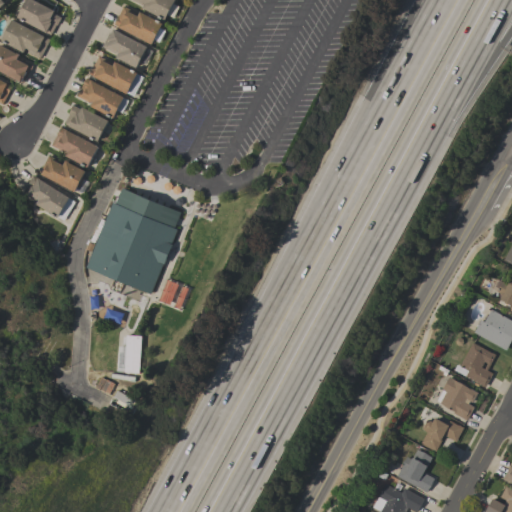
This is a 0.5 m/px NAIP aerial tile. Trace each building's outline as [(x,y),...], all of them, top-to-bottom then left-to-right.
[(17,18),(25,0),(33,0),(54,10),(52,13),(61,17),(57,25),(55,25),(50,35),(17,18)] [(174,0),(172,3),(178,6),(172,18),(167,15),(164,20),(142,8),(143,6),(131,0),(174,0)] [(151,45),(114,25),(123,6),(139,14),(140,12),(162,24),(160,28),(165,31),(159,42),(154,39),(151,45)] [(0,40),(11,19),(49,39),(40,58),(27,52),(26,48),(25,48),(23,52),(0,40)] [(147,47),(136,68),(119,59),(119,60),(115,58),(117,54),(102,46),(108,34),(110,35),(113,29),(147,47)] [(0,45),(16,53),(19,54),(17,58),(32,65),(26,78),(24,77),(21,82),(0,71),(0,45)] [(126,94),(89,74),(98,56),(114,64),(115,62),(137,73),(137,74),(143,77),(133,96),(127,93),(126,94)] [(129,101),(122,113),(117,110),(113,118),(90,106),(92,104),(76,96),(86,78),(129,101)] [(0,80),(11,86),(2,104),(0,103),(0,80)] [(98,141),(64,124),(69,114),(68,113),(72,105),(80,109),(82,107),(108,121),(98,141)] [(98,147),(87,167),(64,156),(66,153),(51,145),(60,127),(98,147)] [(74,192),(39,174),(48,155),(63,162),(65,160),(68,161),(68,162),(85,171),(74,192)] [(74,202),(63,220),(57,217),(57,218),(35,204),(37,200),(33,197),(32,199),(22,193),(33,176),(74,202)] [(121,187),(179,212),(173,228),(177,229),(171,244),(172,245),(164,264),(162,263),(150,294),(85,267),(112,202),(114,203),(121,187)] [(511,264),(503,259),(511,242),(511,264)] [(511,311),(509,310),(511,305),(499,299),(501,295),(496,292),(502,282),(507,284),(511,274),(511,311)] [(473,333),(480,320),(483,322),(490,309),(511,321),(511,338),(506,350),(473,333)] [(124,372),(126,335),(138,336),(138,335),(142,335),(140,375),(136,374),(136,373),(124,372)] [(485,387),(478,383),(465,375),(465,376),(453,370),(456,364),(459,366),(472,342),(491,353),(491,352),(495,354),(487,370),(493,373),(485,387)] [(453,411),(436,401),(442,390),(441,389),(449,376),(453,378),(453,379),(470,389),(470,388),(477,392),(472,402),(466,399),(464,402),(474,407),(466,420),(452,413),(453,411)] [(100,377),(114,384),(108,394),(95,387),(100,377)] [(116,390),(131,397),(127,404),(113,397),(116,390)] [(444,435),(435,451),(420,443),(426,432),(421,429),(426,419),(432,422),(434,417),(447,424),(449,420),(458,425),(463,427),(456,441),(444,435)] [(406,456),(411,459),(416,449),(431,457),(423,473),(433,478),(426,492),(414,485),(413,486),(395,476),(406,456)] [(511,483),(507,481),(502,479),(509,465),(511,466),(511,483)] [(380,511),(371,507),(384,483),(401,492),(404,487),(424,499),(416,511),(407,507),(404,511),(380,511)] [(511,511),(484,511),(492,498),(503,504),(505,500),(498,497),(505,486),(511,489),(511,511)]
